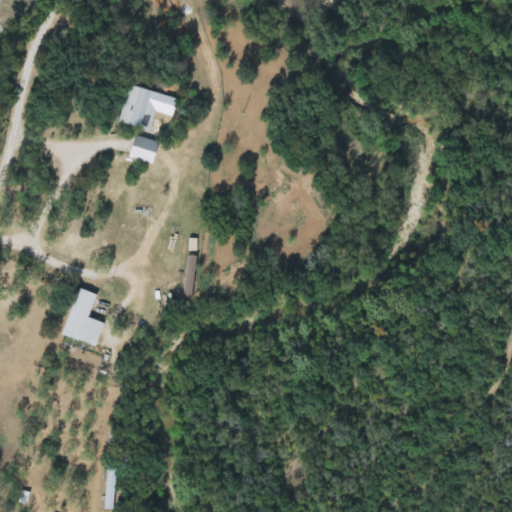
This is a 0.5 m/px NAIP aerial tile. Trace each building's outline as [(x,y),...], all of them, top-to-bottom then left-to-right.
[(147,131),(115,123),(124,85),(156,93),(147,131)] [(123,158),(128,135),(151,141),(145,164),(123,158)] [(193,257),(185,296),(176,295),(183,255),(193,257)] [(91,346),(58,336),(73,288),(93,294),(85,318),(98,322),(91,346)] [(111,509),(100,508),(104,477),(114,478),(111,509)]
